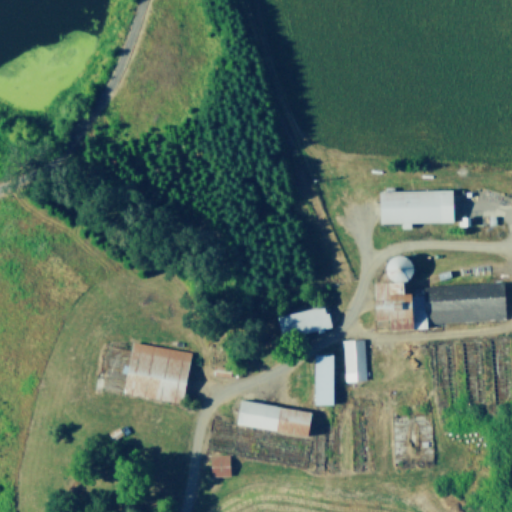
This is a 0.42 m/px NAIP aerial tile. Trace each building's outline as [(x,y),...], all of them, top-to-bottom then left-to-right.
[(451,221),(451,188),(378,188),(378,221),(451,221)] [(504,318),(502,279),(420,284),(421,290),(405,291),(403,255),(383,256),(384,279),(372,280),(374,320),(389,319),(389,325),(504,318)] [(280,335),(329,325),(325,303),(276,313),(280,335)] [(342,378),(363,378),(362,337),(341,337),(342,378)] [(122,392),(181,401),(188,348),(129,340),(122,392)] [(331,351),(312,351),(312,402),(331,402),(331,351)] [(306,434),(310,408),(239,397),(235,423),(306,434)] [(227,454),(209,454),(209,474),(227,474),(227,454)]
